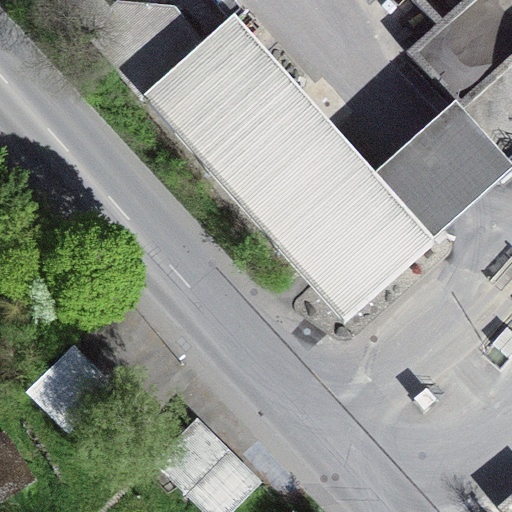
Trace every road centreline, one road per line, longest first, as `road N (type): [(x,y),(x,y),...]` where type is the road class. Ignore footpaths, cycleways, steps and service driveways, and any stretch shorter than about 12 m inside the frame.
road 1 (tertiary): [(394,511),(0,77)]
road 2 (unknown): [(511,287),(340,452),(511,438)]
road 3 (unknown): [(511,211),(295,0)]
